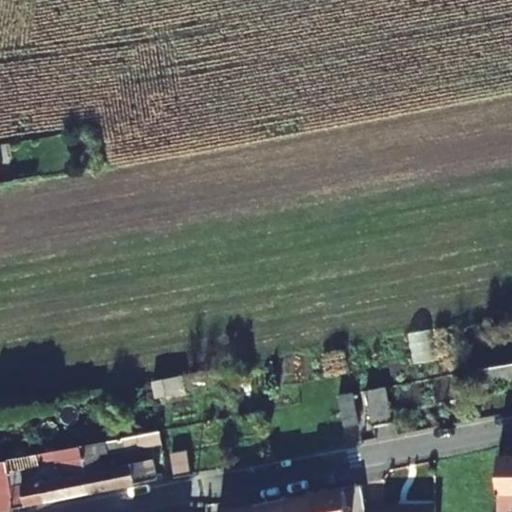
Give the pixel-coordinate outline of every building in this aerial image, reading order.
[(8,186),(20,184),(17,171),(6,172),(8,186)] [(511,368),(476,376),(479,391),(511,384),(511,368)] [(366,387),(373,423),(393,419),(386,383),(366,387)] [(357,389),(340,392),(345,422),(362,419),(357,389)] [(103,456),(164,443),(163,432),(82,447),(92,493),(159,480),(155,460),(106,471),(103,456)] [(22,507),(92,493),(82,447),(71,449),(73,460),(66,462),(68,477),(25,487),(26,495),(20,497),(22,507)] [(59,463),(57,452),(9,461),(11,473),(59,463)] [(177,480),(194,477),(190,455),(172,458),(177,480)] [(0,462),(0,485),(13,483),(11,473),(9,461),(0,462)] [(348,488),(352,511),(366,509),(361,486),(348,488)] [(352,511),(348,488),(318,494),(321,511),(352,511)] [(0,511),(10,511),(18,510),(15,493),(0,496),(0,511)] [(292,511),(321,511),(318,494),(290,499),(292,511)] [(292,511),(290,499),(260,504),(261,511),(292,511)]
